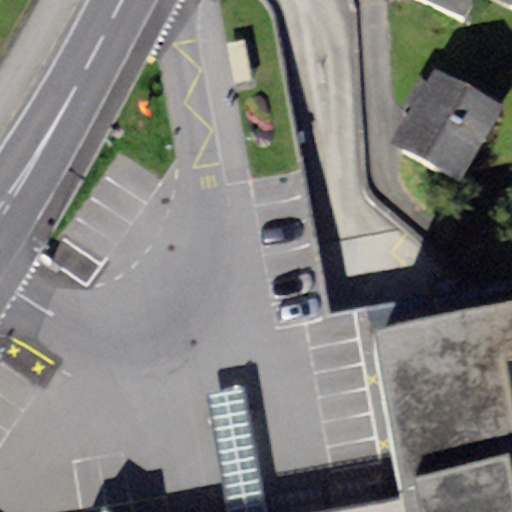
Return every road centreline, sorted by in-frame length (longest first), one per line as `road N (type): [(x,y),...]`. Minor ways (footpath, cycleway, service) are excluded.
road 1 (unknown): [(29,478),(122,330),(324,421)]
road 2 (secondary): [(121,0),(0,215)]
